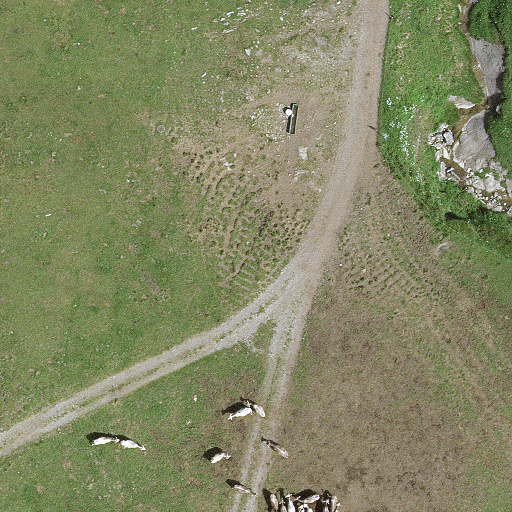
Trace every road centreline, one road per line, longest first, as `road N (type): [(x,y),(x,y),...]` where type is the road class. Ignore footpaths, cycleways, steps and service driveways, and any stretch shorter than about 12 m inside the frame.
road 1 (track): [(285,291),(0,435)]
road 2 (track): [(370,0),(360,106),(285,291)]
road 3 (track): [(285,291),(225,511)]
